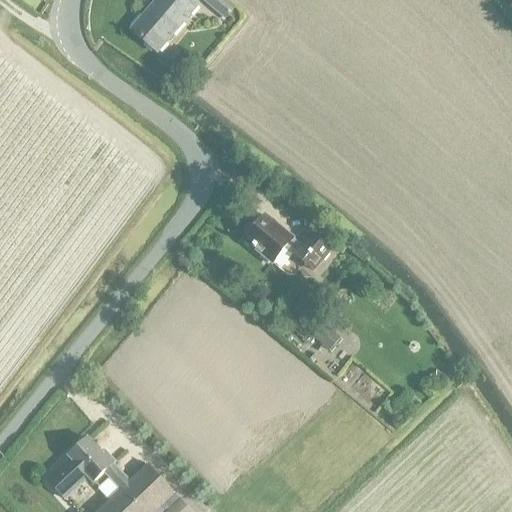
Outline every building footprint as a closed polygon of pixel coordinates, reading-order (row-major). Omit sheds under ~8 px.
[(155,0),(129,31),(157,54),(199,5),(194,0),(155,0)] [(202,0),(225,19),(234,8),(224,0),(202,0)] [(286,250),(292,255),(314,272),(332,251),(310,233),(300,245),(265,216),(244,241),(273,265),(286,250)] [(306,342),(311,336),(329,352),(341,338),(323,322),(318,328),(302,315),(291,328),(306,342)] [(65,500),(88,478),(94,484),(105,473),(113,482),(121,474),(113,465),(116,463),(104,451),(101,453),(87,439),(68,457),(70,459),(47,481),(65,500)] [(191,511),(148,464),(97,511),(191,511)]
